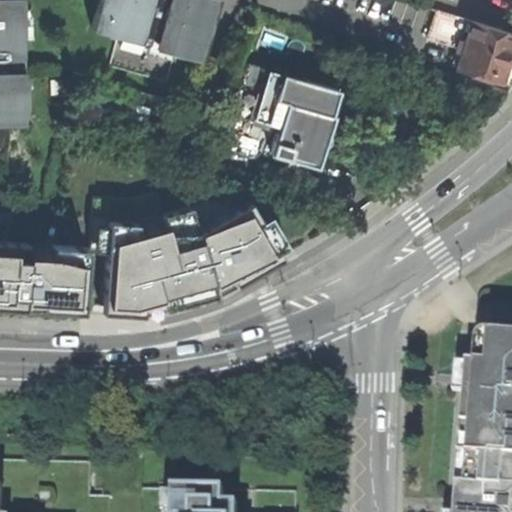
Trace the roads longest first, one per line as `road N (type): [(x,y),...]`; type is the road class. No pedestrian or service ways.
road 1 (secondary): [(112,349),(192,356),(284,336),(370,297)]
road 2 (secondary): [(351,260),(192,329),(112,349)]
road 3 (residential): [(370,297),(378,380),(375,511)]
road 4 (secondary): [(511,140),(429,210),(351,260)]
road 5 (secondary): [(370,297),(511,206)]
